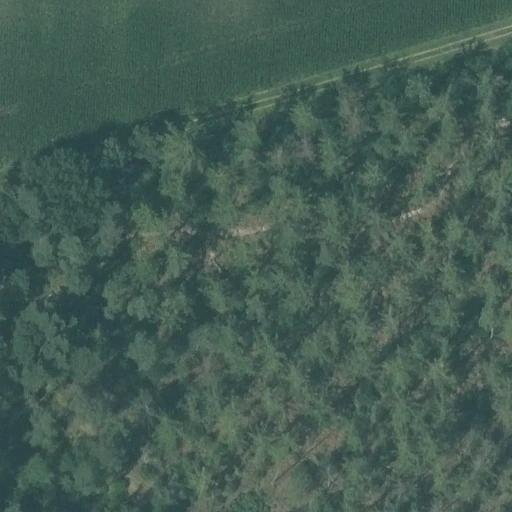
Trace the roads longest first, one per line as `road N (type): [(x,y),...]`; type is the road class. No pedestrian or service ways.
road 1 (track): [(511,23),(0,178)]
road 2 (track): [(0,356),(124,356),(151,511)]
